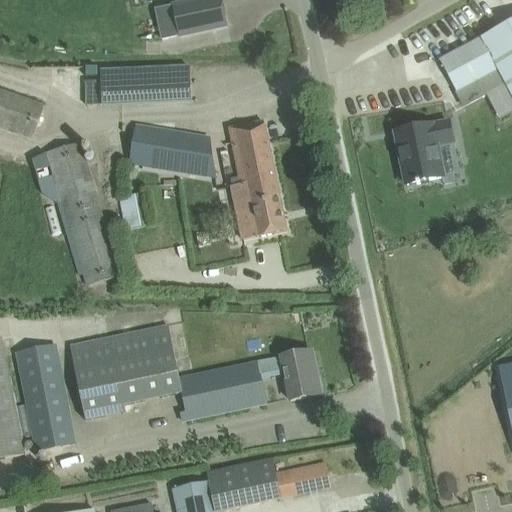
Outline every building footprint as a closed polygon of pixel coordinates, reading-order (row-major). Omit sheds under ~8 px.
[(180,42),(229,31),(221,0),(173,10),(180,42)] [(511,22),(439,62),(464,108),(505,86),(511,98),(511,22)] [(85,82),(86,106),(191,102),(190,68),(101,72),(101,81),(85,82)] [(0,128),(32,140),(44,107),(0,91),(0,128)] [(242,242),(286,233),(264,123),(230,130),(241,185),(230,188),(242,242)] [(407,186),(416,184),(417,186),(421,185),(420,184),(442,179),(436,147),(454,143),(450,124),(432,127),(431,127),(396,134),(407,186)] [(209,140),(190,136),(135,128),(129,165),(216,179),(209,140)] [(120,278),(80,145),(47,155),(87,288),(120,278)] [(149,225),(143,193),(119,198),(126,230),(149,225)] [(169,325),(69,346),(77,380),(84,415),(86,422),(125,414),(124,406),(182,394),(188,422),(247,409),(266,405),(258,364),(238,368),(181,380),(177,359),(169,325)] [(31,424),(22,426),(4,340),(0,340),(0,460),(28,455),(24,438),(33,436),(36,454),(76,446),(56,347),(17,355),(31,424)] [(308,354),(281,359),(290,402),(321,396),(318,379),(314,380),(308,354)] [(218,472),(206,474),(208,484),(209,484),(215,511),(224,511),(227,511),(239,509),(281,500),(280,498),(276,476),(272,460),(253,464),(218,472)] [(208,484),(173,491),(177,511),(215,511),(209,484),(208,484)] [(511,511),(511,494),(498,498),(500,511),(511,511)] [(152,511),(151,503),(109,511),(152,511)]
